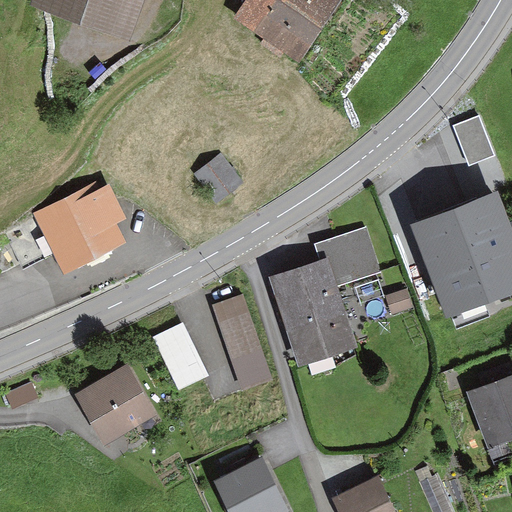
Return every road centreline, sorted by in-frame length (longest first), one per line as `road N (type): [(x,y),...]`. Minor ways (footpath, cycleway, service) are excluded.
road 1 (tertiary): [(244,237),(390,135),(442,84),(499,0)]
road 2 (residential): [(244,237),(329,511)]
road 3 (tertiary): [(0,357),(244,237)]
